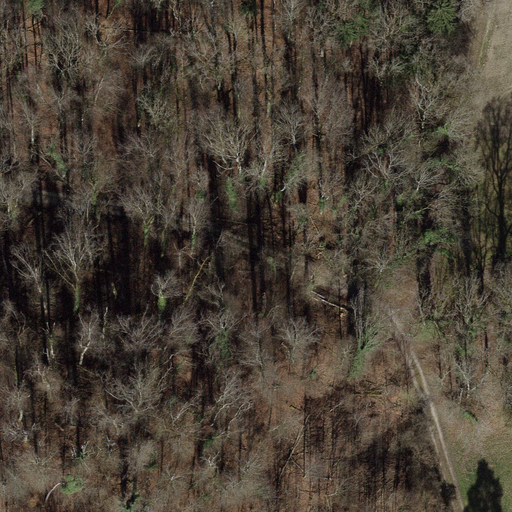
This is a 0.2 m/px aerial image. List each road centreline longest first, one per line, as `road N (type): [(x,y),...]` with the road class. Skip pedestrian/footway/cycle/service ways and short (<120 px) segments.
road 1 (track): [(0,188),(160,215),(210,232),(337,278),(402,326)]
road 2 (track): [(402,326),(497,0)]
road 3 (track): [(463,511),(402,326)]
